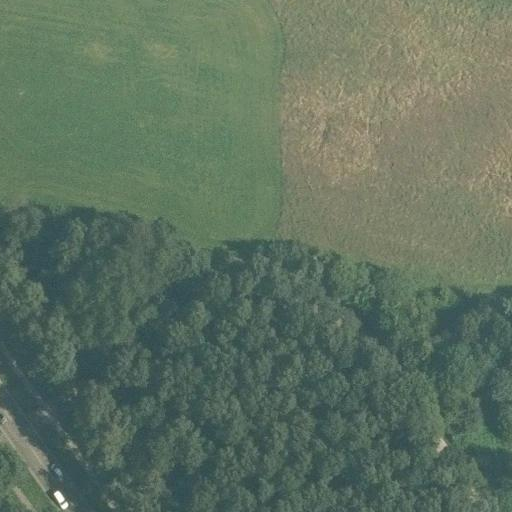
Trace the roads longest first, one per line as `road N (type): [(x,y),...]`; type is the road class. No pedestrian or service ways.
road 1 (track): [(465,511),(353,359),(257,301),(232,304),(0,475)]
road 2 (track): [(0,244),(214,282),(232,304)]
